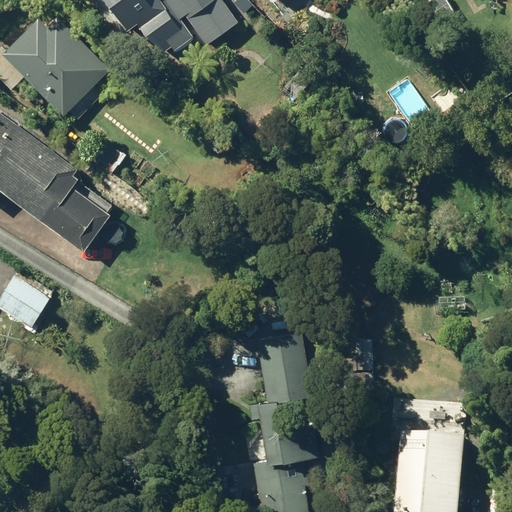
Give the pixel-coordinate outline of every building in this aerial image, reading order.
[(106,0),(128,28),(143,18),(168,53),(196,32),(170,0),(106,0)] [(181,0),(193,15),(213,0),(181,0)] [(43,13),(11,45),(6,41),(0,46),(0,71),(15,88),(31,72),(69,111),(115,66),(61,12),(51,22),(43,13)] [(0,191),(5,184),(89,245),(116,209),(78,181),(87,168),(0,104),(0,191)] [(203,136),(223,150),(232,138),(211,124),(203,136)] [(94,150),(120,170),(132,153),(105,134),(94,150)] [(0,299),(0,301),(34,323),(53,293),(17,272),(0,299)] [(199,285),(203,299),(218,295),(214,281),(199,285)] [(468,295),(442,295),(442,311),(469,310),(468,295)] [(373,390),(372,323),(346,323),(346,390),(373,390)] [(259,459),(266,511),(314,511),(310,483),(313,483),(309,454),(327,451),(322,416),(289,422),(285,398),(309,395),(300,332),(260,338),(271,398),(264,398),(273,458),(259,459)] [(492,511),(495,492),(473,491),(478,436),(407,430),(399,511),(492,511)]
